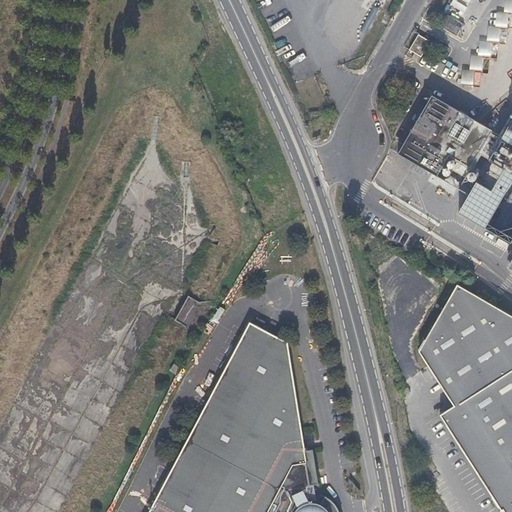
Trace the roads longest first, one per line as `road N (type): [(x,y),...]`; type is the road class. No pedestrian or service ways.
road 1 (primary): [(311,182),(349,308),(394,511)]
road 2 (tertiary): [(0,229),(43,136),(72,0)]
road 3 (unclassified): [(417,0),(362,102),(354,150),(311,182)]
road 4 (primary): [(229,0),(311,182)]
road 5 (tertiary): [(51,0),(30,109),(0,184)]
